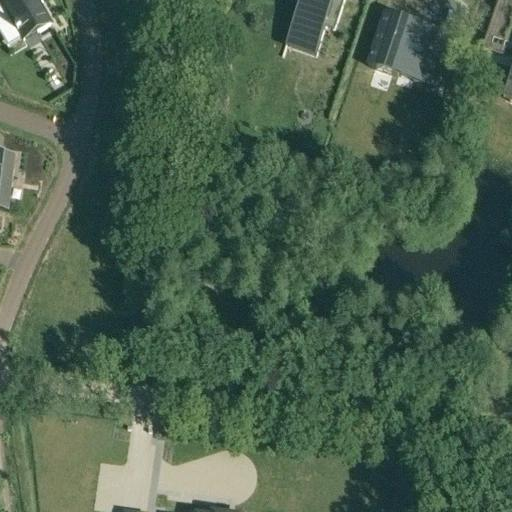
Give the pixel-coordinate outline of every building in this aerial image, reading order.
[(0,0),(0,1),(0,2),(24,42),(52,26),(40,5),(36,0),(0,0)] [(318,43),(321,44),(326,31),(335,34),(345,0),(301,0),(299,5),(300,6),(291,34),(319,43),(318,43)] [(511,0),(499,0),(488,36),(511,43),(511,77),(504,102),(511,104),(511,0)] [(384,14),(366,68),(370,69),(398,78),(404,61),(419,66),(413,83),(436,91),(454,37),(431,30),(425,47),(410,42),(416,25),(388,15),(384,14)] [(0,211),(9,213),(16,157),(0,154),(0,211)]
